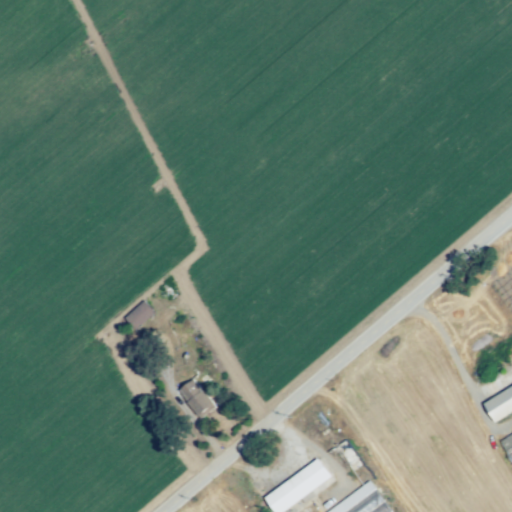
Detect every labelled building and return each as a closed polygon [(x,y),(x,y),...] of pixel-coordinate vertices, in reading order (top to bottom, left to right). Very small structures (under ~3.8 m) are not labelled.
[(511,270),(511,307),(494,284),(511,270)] [(121,319),(141,302),(159,323),(138,341),(121,319)] [(201,383),(217,409),(203,419),(186,393),(201,383)] [(511,384),(488,400),(500,419),(511,411),(511,384)] [(271,511),(264,501),(318,461),(331,478),(286,511),(271,511)] [(344,511),(374,491),(389,511),(344,511)]
